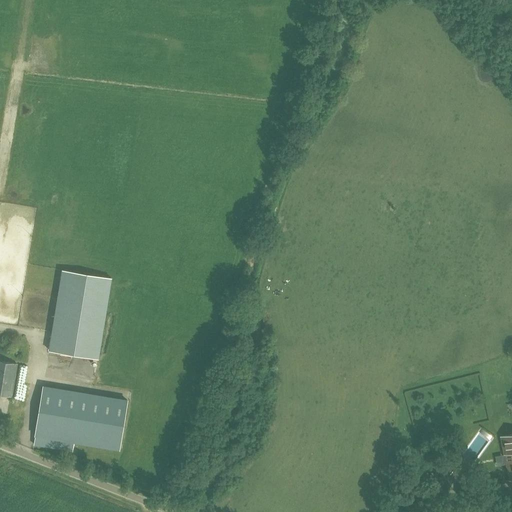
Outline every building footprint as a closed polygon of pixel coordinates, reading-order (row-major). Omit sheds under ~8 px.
[(98,358),(111,278),(62,270),(49,350),(98,358)] [(0,360),(0,394),(12,396),(17,364),(0,360)] [(119,449),(127,400),(43,386),(35,435),(73,442),(119,449)] [(482,462),(493,437),(480,431),(469,456),(482,462)] [(511,434),(501,437),(509,480),(511,479),(511,434)] [(476,468),(459,456),(458,455),(447,469),(465,483),(476,468)]
